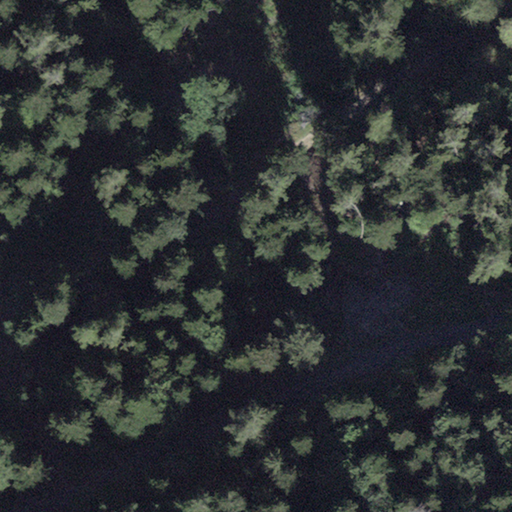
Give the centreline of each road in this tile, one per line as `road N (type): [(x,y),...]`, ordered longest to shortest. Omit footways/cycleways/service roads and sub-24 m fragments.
road 1 (track): [(0,395),(212,217),(361,106),(511,19)]
road 2 (track): [(27,511),(116,480),(397,350),(511,314)]
